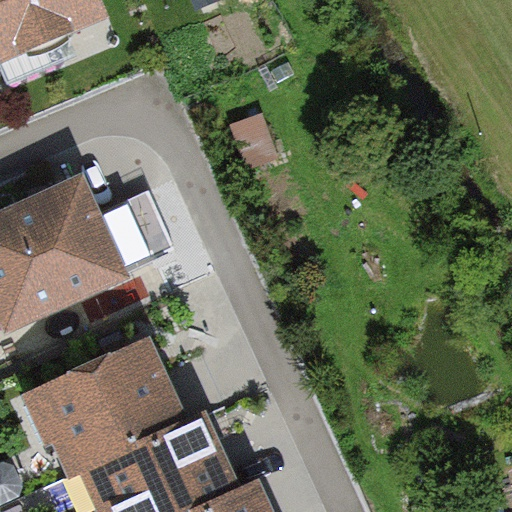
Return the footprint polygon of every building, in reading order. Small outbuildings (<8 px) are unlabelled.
[(116,0),(0,0),(0,44),(118,2),(116,0)] [(85,164),(0,202),(0,310),(7,326),(133,268),(85,164)] [(151,327),(22,385),(46,438),(56,434),(71,467),(81,463),(190,414),(151,327)] [(211,405),(190,414),(81,463),(101,506),(110,502),(114,511),(177,511),(246,481),(211,405)] [(286,511),(267,471),(246,481),(177,511),(286,511)]
